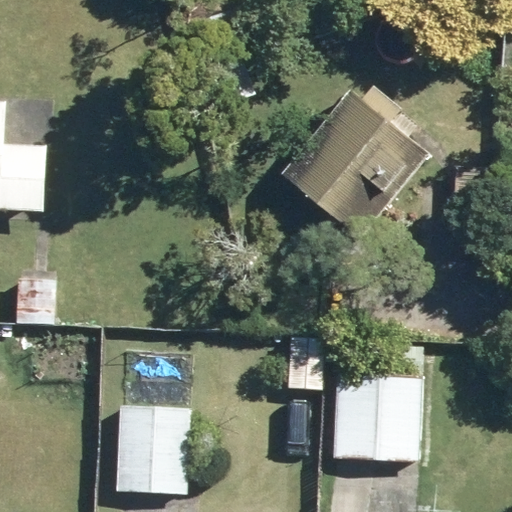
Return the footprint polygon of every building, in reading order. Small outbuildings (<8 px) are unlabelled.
[(190,30),(206,79),(250,65),(233,15),(190,30)] [(278,185),(355,248),(424,165),(347,102),(278,185)] [(0,221),(43,223),(47,158),(4,156),(6,113),(0,113),(0,221)] [(451,257),(488,259),(492,175),(455,173),(451,257)] [(289,389),(321,391),(322,345),(291,343),(289,389)] [(332,467),(417,471),(421,356),(337,351),(332,467)] [(441,417),(482,418),(483,355),(442,354),(441,417)] [(116,498),(187,503),(191,417),(121,413),(116,498)]
